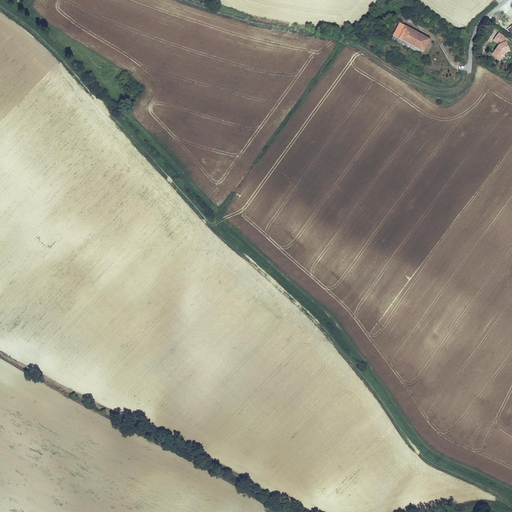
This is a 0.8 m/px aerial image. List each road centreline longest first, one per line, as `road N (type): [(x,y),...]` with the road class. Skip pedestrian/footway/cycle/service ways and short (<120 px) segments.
road 1 (track): [(511,506),(411,446),(323,331),(194,210),(55,53),(0,7)]
road 2 (track): [(187,0),(347,39),(438,93),(460,87),(468,65)]
